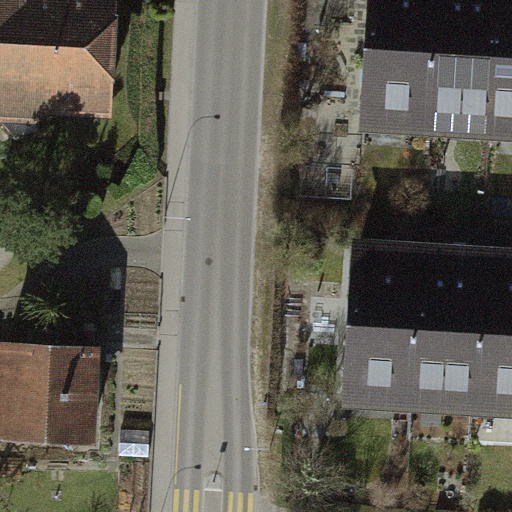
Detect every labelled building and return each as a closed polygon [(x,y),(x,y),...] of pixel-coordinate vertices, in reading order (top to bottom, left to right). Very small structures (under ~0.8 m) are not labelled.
[(0,0),(0,118),(122,116),(126,0),(0,0)] [(369,0),(362,129),(434,132),(443,0),(369,0)] [(443,0),(434,132),(502,137),(510,0),(443,0)] [(511,0),(510,0),(502,137),(511,137),(511,0)] [(345,398),(409,402),(422,228),(358,223),(345,398)] [(494,233),(422,228),(409,402),(481,408),(494,233)] [(511,234),(494,233),(481,408),(511,409),(511,234)] [(113,345),(7,341),(3,448),(109,453),(113,345)]
